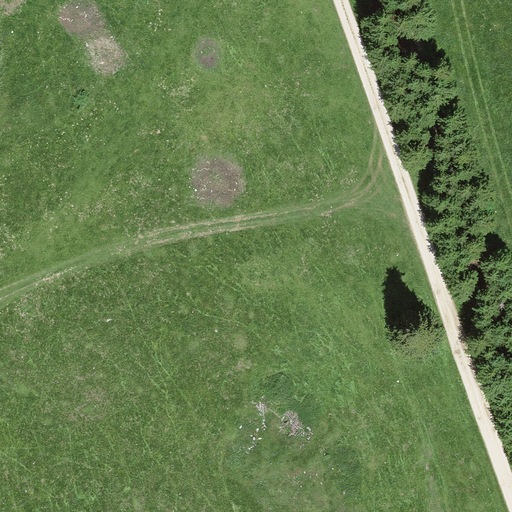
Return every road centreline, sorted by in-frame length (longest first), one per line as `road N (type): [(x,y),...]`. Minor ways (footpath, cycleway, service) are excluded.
road 1 (track): [(511,490),(341,0)]
road 2 (track): [(0,301),(126,244),(406,188)]
